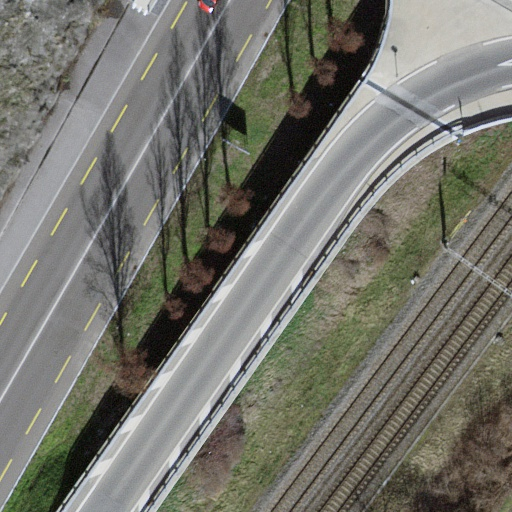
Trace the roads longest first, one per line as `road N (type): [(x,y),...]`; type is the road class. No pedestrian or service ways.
road 1 (primary): [(104,511),(361,147),(421,98),(511,64)]
road 2 (primary): [(230,0),(0,405)]
